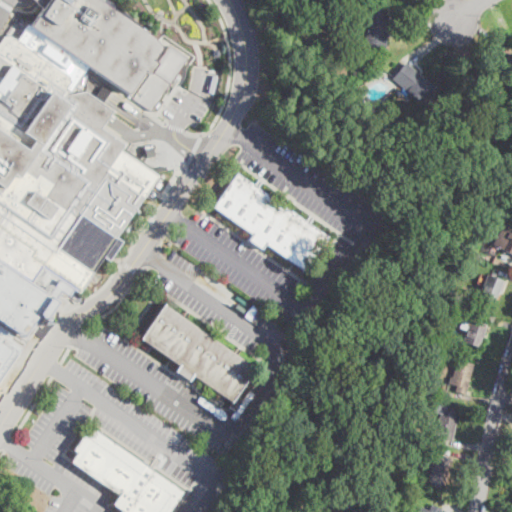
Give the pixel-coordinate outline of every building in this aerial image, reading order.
[(97,0),(150,37),(154,41),(160,47),(157,50),(152,58),(151,59),(156,63),(150,71),(148,74),(145,71),(143,73),(141,76),(134,85),(128,94),(31,27),(43,11),(44,9),(41,6),(34,0),(97,0)] [(385,32),(387,32),(385,54),(365,52),(367,29),(360,28),(362,13),(368,13),(368,8),(387,10),(385,32)] [(193,31),(190,32),(187,31),(186,29),(188,25),(193,24),(194,28),(193,31)] [(0,37),(2,35),(9,33),(69,74),(71,82),(65,93),(86,90),(113,109),(101,126),(125,142),(122,149),(158,174),(77,292),(47,272),(32,292),(0,269),(0,37)] [(511,70),(493,89),(481,76),(504,54),(511,62),(511,70)] [(435,85),(422,102),(411,94),(405,102),(396,95),(402,86),(392,79),(405,62),(435,85)] [(364,71),(355,76),(351,68),(360,63),(364,71)] [(418,137),(415,140),(409,133),(413,130),(418,137)] [(328,237),(304,271),(265,244),(261,250),(247,240),(251,234),(213,207),(237,172),(328,237)] [(471,213),(463,220),(456,211),(464,204),(471,213)] [(511,227),(511,254),(492,243),(504,223),(511,227)] [(494,302),(478,295),(488,273),(504,280),(494,302)] [(463,301),(453,297),(457,286),(467,290),(463,301)] [(255,368),(231,402),(192,375),(188,381),(175,371),(179,365),(140,338),(164,303),(255,368)] [(462,318),(469,320),(470,319),(488,325),(483,337),(483,336),(479,347),(462,341),(466,330),(458,327),(462,318)] [(473,364),(466,394),(455,391),(457,385),(448,383),(450,376),(452,377),(457,359),(473,364)] [(402,375),(400,384),(391,382),(393,373),(402,375)] [(459,409),(453,440),(433,436),(436,423),(438,424),(440,413),(433,412),(434,404),(459,409)] [(93,429),(183,491),(168,511),(120,511),(122,510),(113,505),(120,496),(70,461),(77,452),(73,449),(83,435),(87,438),(93,429)] [(450,457),(445,488),(428,485),(431,467),(429,467),(430,460),(439,461),(440,456),(450,457)] [(394,477),(393,484),(379,482),(381,475),(394,477)] [(391,496),(388,502),(382,499),(384,493),(391,496)] [(439,511),(442,508),(430,503),(427,509),(421,506),(417,511),(439,511)]
